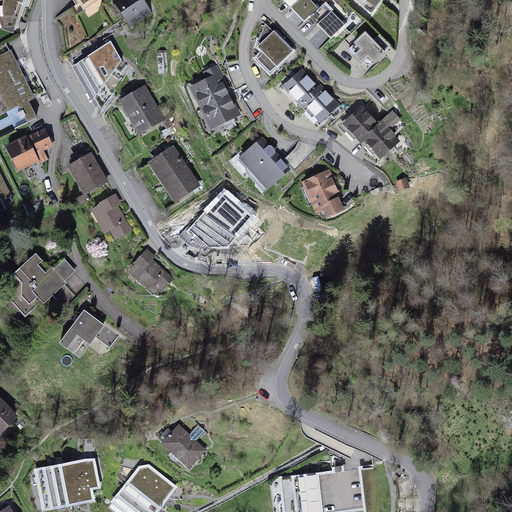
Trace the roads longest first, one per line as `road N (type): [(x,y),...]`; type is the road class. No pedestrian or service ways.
road 1 (residential): [(48,0),(60,76),(155,235),(191,265),(268,267),(300,279),(306,317),(281,393),(299,412),(418,471),(425,511)]
road 2 (residential): [(264,0),(340,79),(358,84),(380,80),(398,63),(408,32),(404,0)]
